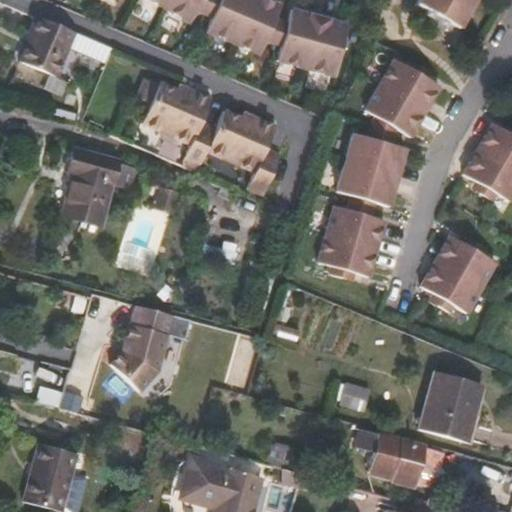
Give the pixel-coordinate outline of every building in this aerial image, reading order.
[(144,0),(162,9),(167,0),(144,0)] [(167,0),(162,9),(188,23),(194,12),(202,15),(209,1),(206,0),(167,0)] [(217,0),(216,4),(209,1),(202,15),(210,19),(204,34),(231,45),(249,0),(217,0)] [(279,5),(268,0),(249,0),(231,45),(258,56),(264,41),(272,44),(277,29),(270,27),(274,18),(279,5)] [(450,24),(463,0),(408,0),(408,1),(450,24)] [(284,31),(277,29),(272,44),(280,47),(276,63),(304,70),(318,16),(289,9),(286,21),(284,31)] [(346,24),(318,16),(304,70),(332,77),(346,24)] [(54,78),(73,34),(35,18),(16,62),(54,78)] [(280,20),(274,18),(270,27),(277,29),(280,20)] [(286,21),(280,20),(277,29),(284,31),(286,21)] [(403,69),(390,62),(362,114),(372,119),(368,129),(382,137),(388,128),(396,132),(409,139),(437,88),(424,81),(416,76),(419,70),(406,63),(403,69)] [(428,74),(419,70),(416,76),(424,81),(428,74)] [(175,92),(157,84),(140,125),(189,145),(180,165),(196,172),(205,152),(214,129),(199,123),(210,100),(191,92),(189,97),(175,92)] [(189,97),(191,92),(178,86),(175,92),(189,97)] [(262,195),(279,156),(264,150),(274,127),(256,119),(253,125),(240,119),(222,111),(214,129),(205,152),(253,172),(246,189),(262,195)] [(253,125),(256,119),(242,113),(240,119),(253,125)] [(511,136),(503,131),(491,124),(476,150),(511,170),(511,136)] [(511,127),(507,125),(503,131),(511,136),(511,127)] [(396,132),(388,128),(382,137),(392,140),(396,132)] [(352,134),(336,192),(341,193),(337,209),(351,213),(353,205),(355,197),(364,200),(387,206),(403,149),(391,145),(380,142),(382,137),(368,129),(365,138),(352,134)] [(391,145),(392,140),(382,137),(380,142),(391,145)] [(511,195),(511,170),(476,150),(461,176),(474,183),(482,188),(478,194),(492,202),(496,195),(508,203),(511,195)] [(60,217),(99,227),(110,186),(116,163),(116,162),(72,151),(66,173),(72,175),(60,217)] [(116,163),(110,186),(129,192),(136,169),(116,163)] [(482,188),(474,183),(470,190),(478,194),(482,188)] [(153,209),(170,215),(177,193),(160,188),(153,209)] [(355,197),(353,205),(362,208),(364,200),(355,197)] [(362,208),(353,205),(351,213),(360,216),(362,208)] [(331,207),(323,235),(374,250),(382,222),(360,216),(351,213),(337,209),(331,207)] [(374,250),(323,235),(315,263),(321,265),(318,273),(332,277),(334,269),(344,272),(366,278),(374,250)] [(486,249),(473,242),(469,248),(461,243),(448,236),(433,263),(481,288),(495,263),(483,256),(486,249)] [(465,237),(461,243),(469,248),(473,242),(465,237)] [(481,288),(433,263),(419,288),(432,295),(440,299),(436,306),(449,314),(453,307),(465,314),(481,288)] [(255,265),(250,281),(271,287),(275,271),(255,265)] [(334,269),(332,277),(341,279),(344,272),(334,269)] [(440,299),(432,295),(428,301),(436,306),(440,299)] [(71,311),(81,314),(85,301),(74,298),(71,311)] [(188,320),(134,306),(129,326),(128,326),(121,353),(108,366),(137,393),(156,372),(166,335),(183,340),(188,320)] [(297,331),(267,323),(263,338),(293,346),(297,331)] [(468,413),(473,414),(480,387),(431,374),(415,431),(460,443),(468,413)] [(368,391),(344,384),(338,405),(362,413),(368,391)] [(481,417),(473,414),(468,413),(460,443),(473,446),(481,417)] [(372,453),(368,467),(366,474),(389,481),(388,482),(413,489),(414,484),(427,488),(430,477),(436,478),(443,455),(356,431),(352,447),(372,453)] [(59,511),(75,455),(36,445),(21,502),(55,511),(59,511)] [(295,451),(269,445),(264,462),(290,469),(295,451)] [(221,471),(187,461),(176,500),(210,510),(209,511),(244,511),(248,511),(250,511),(260,480),(227,471),(221,471)] [(280,471),(279,485),(295,488),(299,476),(280,471)] [(430,511),(398,503),(395,511),(430,511)]
